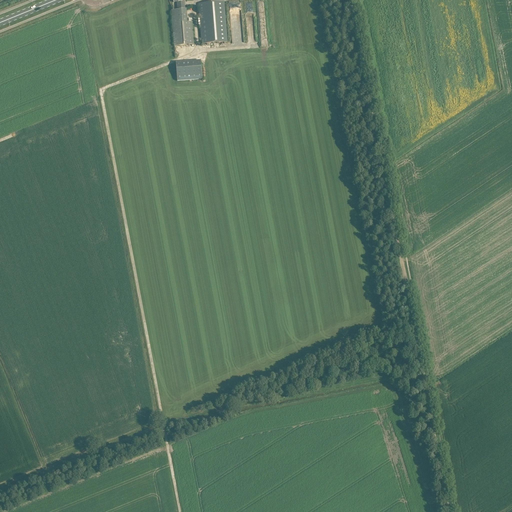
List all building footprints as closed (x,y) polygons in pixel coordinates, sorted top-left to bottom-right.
[(177,2),(177,6),(180,5),(180,10),(184,10),(183,2),(185,2),(185,0),(173,0),(173,3),(177,2)] [(201,44),(227,42),(224,2),(198,4),(201,44)] [(259,35),(267,35),(265,9),(258,9),(259,35)] [(175,46),(194,45),(192,22),(187,23),(186,10),(184,10),(180,10),(172,11),(175,46)] [(201,61),(176,63),(177,82),(202,80),(201,61)]
